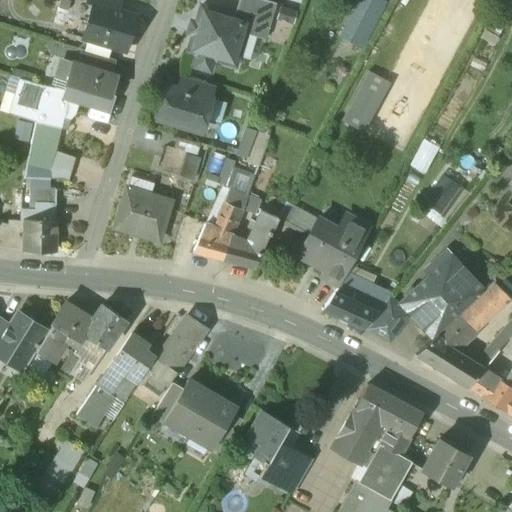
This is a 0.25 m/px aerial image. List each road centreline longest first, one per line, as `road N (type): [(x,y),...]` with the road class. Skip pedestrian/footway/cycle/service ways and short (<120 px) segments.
road 1 (tertiary): [(511,442),(258,311),(163,289),(80,282)]
road 2 (residential): [(80,282),(167,0)]
